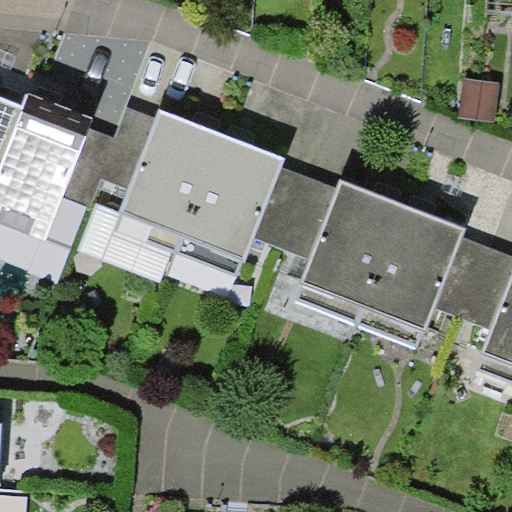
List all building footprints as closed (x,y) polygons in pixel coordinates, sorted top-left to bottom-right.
[(0,89),(0,207),(39,104),(0,89)] [(63,225),(104,118),(42,95),(39,104),(0,207),(0,218),(32,230),(37,216),(63,225)] [(168,109),(130,215),(158,226),(151,242),(184,254),(230,132),(168,109)] [(256,264),(296,156),(230,132),(184,254),(224,269),(229,253),(256,264)] [(349,180),(310,285),(339,296),(331,312),(365,325),(410,203),(349,180)] [(434,334),(474,227),(410,203),(365,325),(402,339),(408,323),(434,334)] [(511,295),(490,356),(511,364),(511,380),(511,381),(511,295)] [(0,450),(2,423),(0,422),(0,492),(10,493),(13,451),(0,450)] [(0,511),(8,511),(10,493),(0,492),(0,511)]
